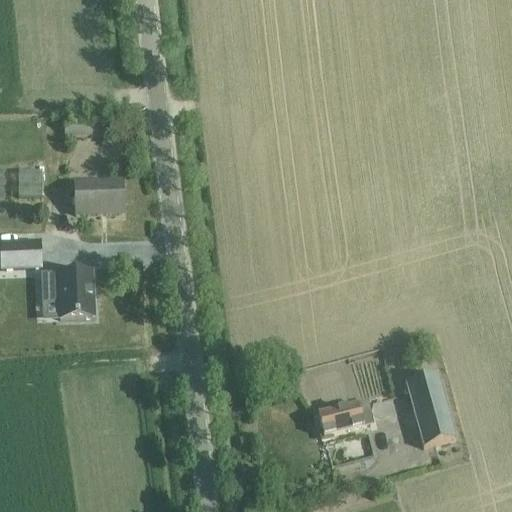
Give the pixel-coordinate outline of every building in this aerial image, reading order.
[(65,137),(109,138),(110,125),(66,124),(65,137)] [(36,198),(37,173),(13,172),(11,197),(36,198)] [(74,221),(123,219),(121,187),(73,189),(74,221)] [(40,245),(0,246),(1,274),(41,272),(40,245)] [(64,277),(42,278),(43,307),(44,307),(45,307),(48,306),(59,306),(60,313),(60,323),(62,323),(66,323),(75,322),(95,321),(94,312),(94,305),(94,292),(93,285),(93,276),(83,276),(64,277)] [(422,454),(455,445),(436,380),(403,389),(422,454)] [(374,430),(367,406),(317,418),(322,436),(319,437),(322,446),(333,444),(332,441),(374,430)]
